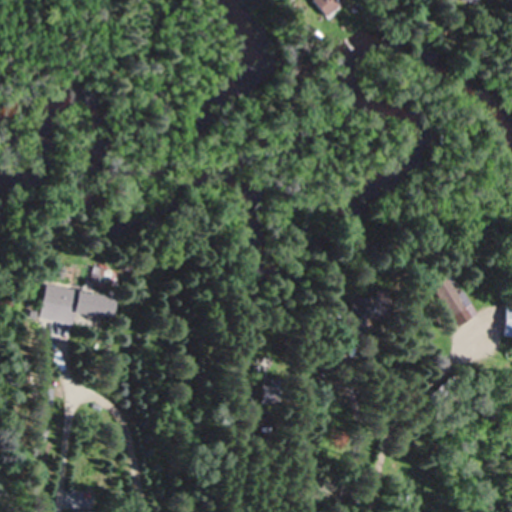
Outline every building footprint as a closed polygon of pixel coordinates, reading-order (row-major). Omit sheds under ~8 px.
[(343,1),(341,0),(309,0),(321,16),(343,1)] [(468,303),(460,292),(456,294),(444,275),(428,285),(449,316),(468,303)] [(41,285),(37,316),(107,327),(112,296),(41,285)] [(348,319),(371,319),(371,298),(348,297),(348,319)] [(511,334),(511,308),(500,309),(500,335),(511,334)]
